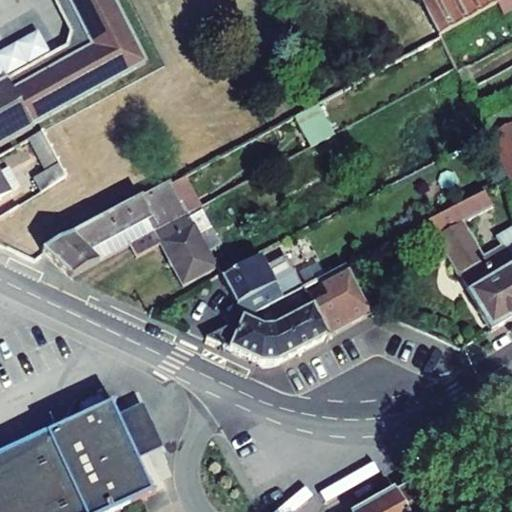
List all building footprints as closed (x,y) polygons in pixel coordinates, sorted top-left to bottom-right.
[(51,0),(69,34),(65,48),(41,61),(64,109),(145,64),(112,0),(51,0)] [(420,0),(420,1),(426,13),(439,36),(501,3),(505,0),(420,0)] [(505,11),(511,7),(511,0),(505,0),(501,3),(505,11)] [(417,50),(433,81),(455,70),(440,39),(417,50)] [(64,109),(41,61),(0,83),(0,146),(33,128),(32,127),(64,109)] [(465,91),(475,86),(466,68),(456,73),(465,91)] [(511,88),(473,109),(488,138),(511,125),(511,88)] [(310,149),(334,136),(317,105),(293,118),(310,149)] [(511,125),(488,138),(509,182),(510,184),(511,182),(511,125)] [(32,180),(40,193),(65,180),(40,133),(27,140),(45,173),(32,180)] [(0,200),(9,196),(9,195),(16,191),(17,187),(7,169),(0,173),(0,200)] [(70,279),(97,264),(86,254),(146,222),(153,234),(186,216),(170,185),(43,255),(44,256),(70,279)] [(426,225),(490,333),(511,319),(511,230),(497,239),(502,249),(483,260),(462,226),(492,209),(484,194),(426,225)] [(190,219),(201,213),(199,209),(188,215),(190,219)] [(153,234),(128,247),(135,260),(159,246),(182,288),(217,269),(208,253),(198,235),(210,228),(201,213),(190,219),(188,215),(186,216),(153,234)] [(0,244),(20,237),(11,215),(0,219),(0,244)] [(86,254),(97,264),(128,247),(153,234),(146,222),(86,254)] [(219,247),(210,228),(198,235),(208,253),(219,247)] [(220,279),(242,320),(267,307),(302,288),(285,256),(265,267),(260,258),(220,279)] [(277,366),(368,316),(344,267),(302,288),(267,307),(277,326),(273,328),(262,329),(242,320),(204,341),(260,366),(277,366)] [(84,419),(109,407),(103,395),(78,406),(84,419)] [(0,511),(24,511),(134,462),(132,458),(148,451),(132,417),(116,424),(112,413),(110,409),(114,407),(113,405),(109,407),(84,419),(79,421),(78,417),(68,421),(70,426),(0,457),(0,511)] [(53,427),(55,431),(64,427),(62,423),(53,427)] [(134,462),(24,511),(116,511),(148,498),(155,495),(154,493),(149,495),(134,462)] [(422,511),(409,487),(408,486),(392,495),(391,493),(386,497),(359,511),(422,511)]
